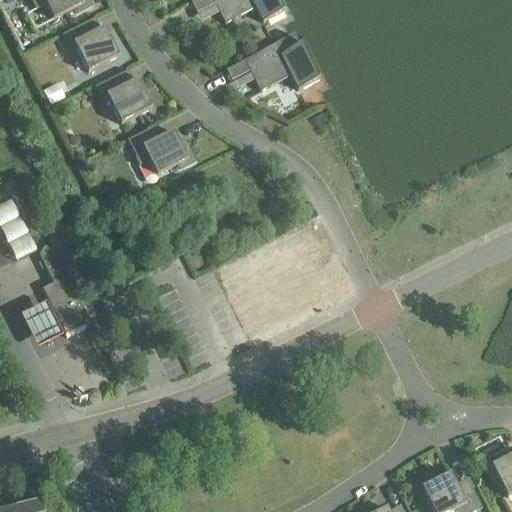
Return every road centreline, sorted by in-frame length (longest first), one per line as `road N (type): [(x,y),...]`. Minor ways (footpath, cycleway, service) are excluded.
road 1 (residential): [(377,310),(318,195),(292,167),(194,104),(119,0)]
road 2 (residential): [(64,438),(195,401),(377,310)]
road 3 (residential): [(377,310),(511,245)]
road 4 (residential): [(64,438),(0,310)]
road 5 (residential): [(313,511),(368,482),(426,428)]
